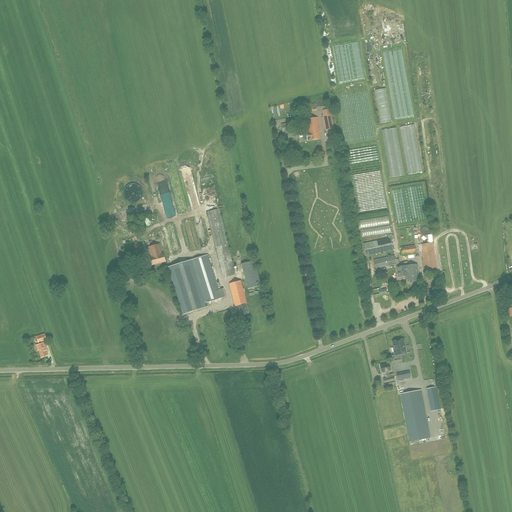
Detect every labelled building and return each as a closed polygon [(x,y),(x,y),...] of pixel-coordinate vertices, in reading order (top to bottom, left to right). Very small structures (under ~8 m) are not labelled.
[(376,91),(378,102),(388,101),(387,89),(376,91)] [(316,109),(316,110),(327,108),(333,107),(333,104),(327,104),(326,99),(316,101),(316,104),(301,106),(302,111),(316,109)] [(382,123),(392,121),(388,101),(378,103),(382,123)] [(334,129),(330,109),(322,111),(323,116),(322,116),(325,130),(334,129)] [(320,139),(319,132),(317,118),(306,119),(308,132),(306,132),(308,141),(309,140),(320,139)] [(283,133),(295,131),(293,123),(281,124),(283,133)] [(190,182),(193,181),(190,173),(184,175),(188,187),(191,186),(190,182)] [(207,212),(222,274),(223,277),(235,274),(219,209),(209,211),(209,212),(207,212)] [(363,237),(391,233),(390,226),(389,226),(388,218),(360,221),(361,229),(362,229),(363,237)] [(366,257),(393,251),(391,239),(394,239),(393,234),(388,235),(389,238),(363,243),(366,257)] [(130,254),(142,251),(139,242),(128,245),(130,254)] [(424,272),(437,270),(433,243),(421,245),(423,258),(422,258),(424,272)] [(152,265),(165,262),(163,254),(162,254),(159,244),(148,247),(151,257),(150,257),(152,265)] [(402,256),(416,254),(414,245),(401,247),(402,256)] [(221,298),(226,297),(223,289),(218,290),(207,255),(169,267),(184,314),(208,307),(206,303),(221,298)] [(375,269),(396,265),(394,256),(373,260),(375,269)] [(242,264),(245,273),(256,270),(254,261),(242,264)] [(398,277),(407,276),(407,282),(419,280),(417,264),(397,267),(398,277)] [(239,317),(248,314),(246,304),(247,304),(241,281),(229,284),(236,310),(237,310),(239,317)] [(38,343),(46,340),(44,334),(36,337),(38,343)] [(404,338),(399,339),(393,341),(395,355),(407,353),(404,338)] [(41,358),(47,356),(46,351),(47,350),(44,343),(36,346),(38,350),(39,350),(41,358)] [(428,355),(420,357),(423,371),(419,372),(420,377),(431,375),(430,370),(431,370),(428,355)] [(395,381),(394,375),(393,374),(389,375),(389,372),(391,371),(390,363),(380,365),(382,373),(385,373),(386,378),(383,379),(384,384),(395,381)] [(431,411),(440,409),(436,388),(427,389),(431,411)] [(421,391),(400,394),(401,394),(409,442),(429,438),(421,391)]
